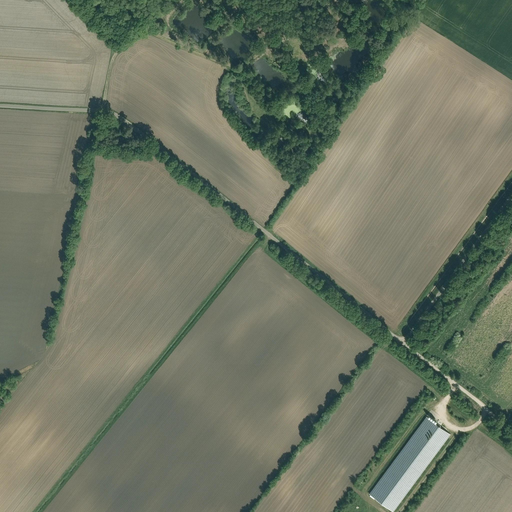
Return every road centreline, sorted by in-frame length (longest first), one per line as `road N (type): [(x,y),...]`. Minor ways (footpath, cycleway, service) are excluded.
road 1 (track): [(0,105),(101,110),(123,119),(511,431)]
road 2 (track): [(101,110),(112,63),(137,30),(156,30),(236,67)]
road 3 (track): [(402,342),(511,194)]
